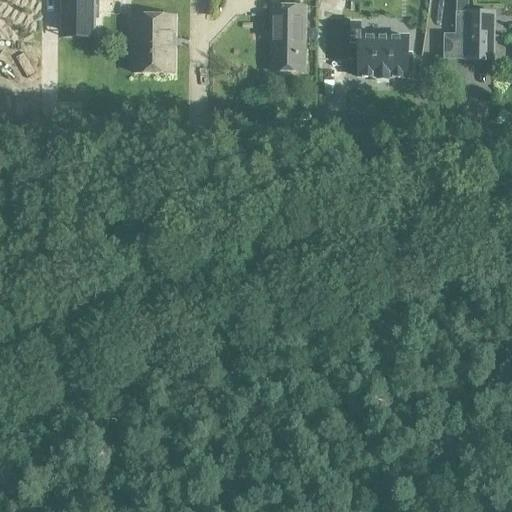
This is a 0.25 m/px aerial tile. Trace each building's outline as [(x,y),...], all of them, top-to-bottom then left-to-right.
[(61,0),(61,20),(93,20),(93,2),(99,2),(98,0),(61,0)] [(319,0),(319,3),(425,22),(429,0),(319,0)] [(467,62),(493,62),(494,14),(468,14),(468,0),(457,0),(457,38),(467,38),(467,62)] [(271,8),(270,73),(304,74),(305,8),(271,8)] [(133,76),(173,76),(173,20),(133,20),(133,76)] [(400,82),(399,79),(399,38),(351,38),(350,78),(400,82)] [(454,61),(433,58),(430,72),(452,76),(454,61)]
